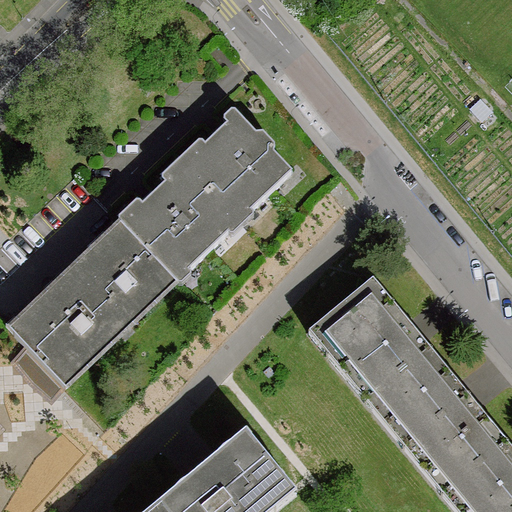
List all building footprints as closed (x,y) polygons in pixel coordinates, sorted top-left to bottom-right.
[(246,117),(17,335),(76,396),(304,178),(246,117)] [(511,511),(511,446),(379,285),(314,338),(457,511),(511,511)] [(61,448),(0,385),(0,421),(15,438),(42,466),(61,448)] [(0,421),(0,452),(15,438),(0,421)] [(277,511),(299,494),(248,432),(150,511),(277,511)]
